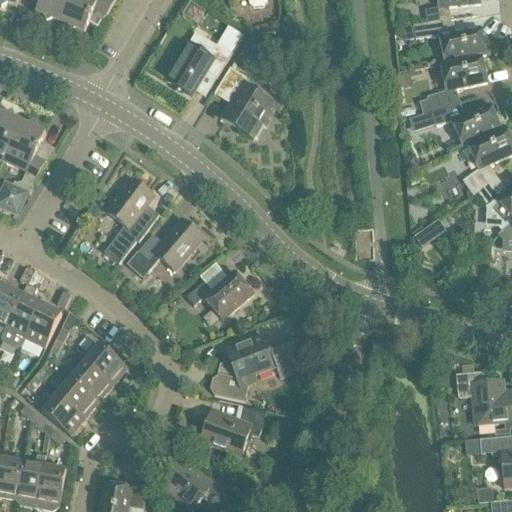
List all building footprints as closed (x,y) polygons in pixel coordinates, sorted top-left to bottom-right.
[(0,0),(0,9),(2,12),(8,8),(17,10),(19,0),(0,0)] [(42,0),(36,16),(43,19),(46,27),(54,24),(60,26),(71,0),(42,0)] [(71,0),(60,26),(66,29),(69,36),(77,33),(85,36),(91,20),(104,25),(118,0),(71,0)] [(249,0),(250,0),(251,9),(255,12),(264,9),(269,7),(267,0),(249,0)] [(481,8),(480,0),(438,0),(439,11),(426,14),(428,27),(451,23),(449,11),(481,8)] [(430,42),(440,40),(446,66),(446,67),(481,59),(482,60),(487,59),(486,58),(480,31),(453,37),(451,23),(428,27),(414,29),(416,43),(430,41),(430,42)] [(269,34),(277,33),(276,25),(272,26),(269,30),(269,34)] [(230,62),(215,54),(217,50),(196,37),(167,85),(193,100),(195,96),(207,77),(217,83),(230,62)] [(447,95),(428,101),(428,103),(420,106),(424,118),(432,116),(461,107),(456,93),(487,86),(482,60),(481,59),(446,67),(446,66),(441,68),(447,95)] [(247,82),(231,72),(215,98),(230,108),(221,122),(248,139),(248,138),(257,143),(266,129),(278,108),(243,87),(247,82)] [(437,130),(452,125),(464,150),(464,151),(468,149),(468,148),(501,133),(490,108),(464,119),(461,107),(432,116),(437,130)] [(0,115),(0,163),(3,165),(21,125),(16,123),(13,115),(6,118),(0,115)] [(35,125),(28,128),(21,125),(3,165),(27,176),(22,186),(19,189),(15,187),(13,190),(6,187),(0,200),(0,211),(18,219),(28,197),(27,197),(31,190),(32,190),(45,169),(33,163),(46,136),(39,133),(35,125)] [(479,173),(463,185),(474,199),(478,196),(498,182),(489,169),(511,159),(511,144),(506,131),(501,133),(468,148),(468,149),(479,173)] [(415,172),(425,168),(423,164),(418,162),(412,164),(415,172)] [(478,196),(488,210),(486,211),(494,220),(500,220),(500,231),(504,235),(511,228),(511,227),(511,226),(511,189),(507,194),(498,182),(478,196)] [(132,184),(107,216),(125,230),(104,257),(119,269),(137,245),(139,246),(159,219),(148,210),(155,201),(132,184)] [(176,275),(204,243),(182,224),(163,246),(154,238),(127,269),(144,283),(161,263),(176,275)] [(511,228),(504,235),(500,238),(505,244),(511,244),(511,226),(511,227),(511,228)] [(26,273),(20,285),(27,288),(33,276),(26,273)] [(31,304),(37,293),(36,292),(42,280),(33,276),(27,288),(22,299),(5,333),(0,343),(19,353),(25,343),(41,309),(31,304)] [(223,325),(254,299),(234,276),(212,295),(205,285),(186,301),(194,310),(204,302),(223,325)] [(0,330),(5,333),(22,299),(4,290),(0,297),(0,330)] [(71,301),(64,297),(58,309),(65,313),(71,301)] [(45,353),(62,319),(41,309),(25,343),(45,353)] [(70,336),(62,332),(56,344),(64,348),(70,336)] [(256,385),(254,379),(277,370),(281,381),(305,372),(294,345),(269,355),(263,340),(226,355),(230,365),(224,368),(222,380),(219,380),(213,384),(211,394),(215,399),(245,405),(249,388),(256,385)] [(50,356),(58,360),(64,348),(56,344),(50,356)] [(129,373),(99,349),(85,366),(114,391),(129,373)] [(114,391),(85,366),(71,382),(100,407),(114,391)] [(44,370),(35,380),(42,386),(51,375),(44,370)] [(511,396),(503,397),(502,387),(486,389),(483,386),(482,378),(457,381),(459,403),(473,401),(476,430),(511,426),(511,396)] [(26,391),(33,396),(42,386),(35,380),(26,391)] [(100,407),(71,382),(57,399),(86,423),(100,407)] [(70,439),(71,440),(86,423),(57,399),(42,416),(70,439)] [(26,410),(21,417),(30,425),(31,426),(37,419),(26,410)] [(201,446),(241,461),(250,438),(259,441),(264,429),(267,416),(243,410),(240,426),(212,416),(201,446)] [(42,434),(47,428),(37,419),(31,426),(42,434)] [(55,435),(50,441),(60,450),(66,444),(55,435)] [(511,440),(480,444),(481,458),(491,457),(492,461),(502,460),(505,492),(511,491),(511,440)] [(36,511),(44,471),(46,461),(38,460),(36,469),(23,467),(16,504),(17,504),(19,510),(30,511),(36,511)] [(183,462),(163,486),(166,489),(179,500),(178,502),(189,511),(194,511),(203,501),(212,508),(210,510),(212,511),(242,511),(224,496),(228,491),(225,489),(210,476),(206,482),(183,462)] [(0,501),(16,504),(23,467),(1,463),(0,469),(0,501)] [(59,511),(67,475),(44,471),(36,511),(59,511)] [(111,489),(105,488),(105,489),(100,511),(129,511),(130,511),(131,511),(144,511),(148,491),(138,489),(133,488),(133,489),(133,493),(111,489)]
